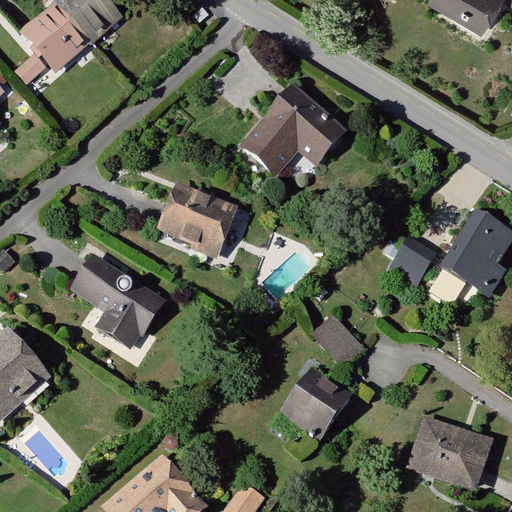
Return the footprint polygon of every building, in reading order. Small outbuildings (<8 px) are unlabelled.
[(16,47),(48,87),(121,29),(97,0),(54,0),(54,1),(61,10),(16,47)] [(501,0),(425,0),(425,1),(483,34),(501,0)] [(348,137),(290,88),(264,118),(276,129),(249,161),(274,182),(297,155),(318,172),(348,137)] [(237,208),(174,185),(154,238),(217,261),(237,208)] [(511,251),(511,238),(472,215),(438,271),(484,298),(511,251)] [(436,255),(403,239),(380,285),(413,301),(436,255)] [(169,302),(94,264),(75,301),(106,317),(98,333),(142,355),(169,302)] [(341,316),(318,334),(342,366),(366,349),(341,316)] [(0,425),(49,382),(4,332),(0,336),(0,425)] [(355,400),(315,369),(274,422),(314,453),(355,400)] [(497,442),(423,419),(405,473),(479,496),(497,442)] [(217,511),(218,511),(163,451),(99,510),(100,511),(217,511)] [(246,482),(225,511),(258,511),(269,497),(246,482)]
